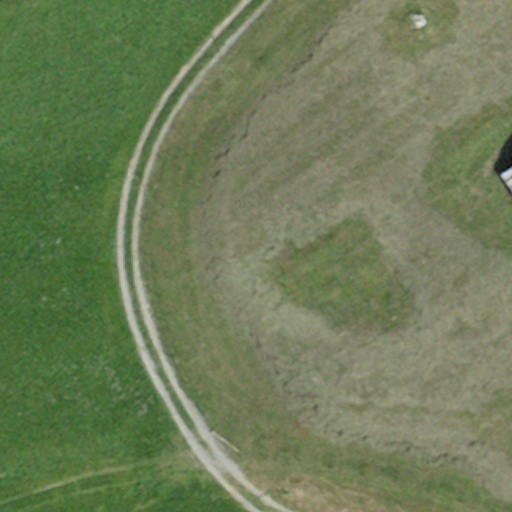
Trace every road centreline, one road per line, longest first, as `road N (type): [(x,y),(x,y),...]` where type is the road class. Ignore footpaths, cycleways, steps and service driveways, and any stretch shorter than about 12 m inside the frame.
road 1 (track): [(271,511),(217,463),(155,363),(132,290),(128,241),(156,134),(186,82),(259,0)]
road 2 (track): [(217,463),(373,491),(440,511)]
